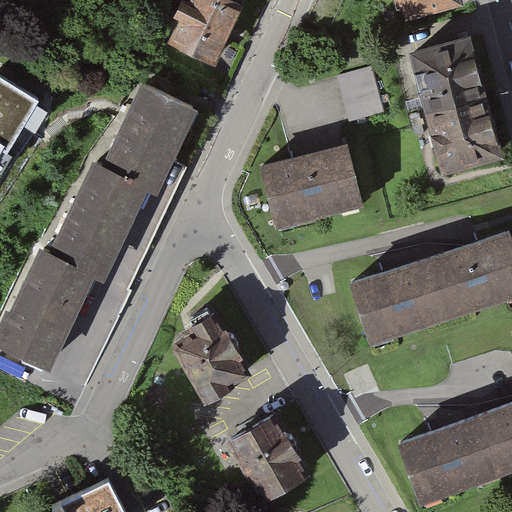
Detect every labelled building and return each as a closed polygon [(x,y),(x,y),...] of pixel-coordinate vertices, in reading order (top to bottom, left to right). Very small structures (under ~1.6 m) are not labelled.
[(241,6),(228,0),(191,0),(169,49),(212,68),(241,6)] [(463,0),(396,0),(401,20),(464,4),(463,0)] [(472,37),(409,54),(425,112),(488,96),(472,37)] [(371,66),(337,75),(350,123),(384,114),(371,66)] [(0,145),(26,101),(0,85),(0,145)] [(189,113),(139,90),(101,169),(93,165),(49,256),(37,251),(0,329),(0,354),(45,376),(91,281),(101,285),(142,200),(147,203),(189,113)] [(488,96),(425,112),(442,177),(505,160),(488,96)] [(342,146),(258,171),(276,233),(360,208),(342,146)] [(511,241),(509,233),(350,289),(371,350),(511,301),(511,241)] [(213,318),(168,345),(204,405),(249,378),(213,318)] [(511,403),(398,444),(421,508),(511,475),(511,403)] [(274,418),(233,443),(271,505),(312,480),(274,418)] [(64,511),(123,511),(107,479),(60,503),(64,511)]
